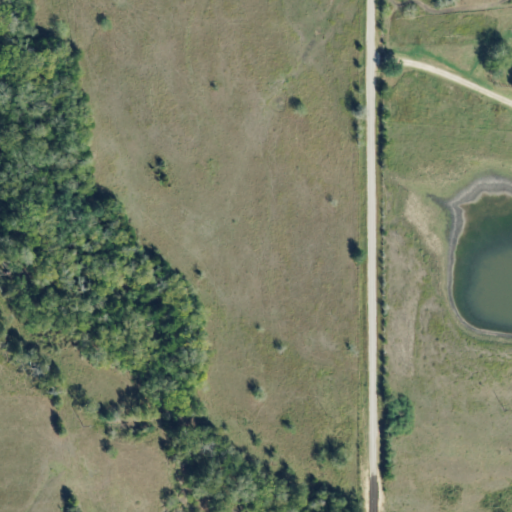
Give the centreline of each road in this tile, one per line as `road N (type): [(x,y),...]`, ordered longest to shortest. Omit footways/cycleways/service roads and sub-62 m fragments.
road 1 (residential): [(377,511),(375,0)]
road 2 (residential): [(376,72),(470,50),(511,58)]
